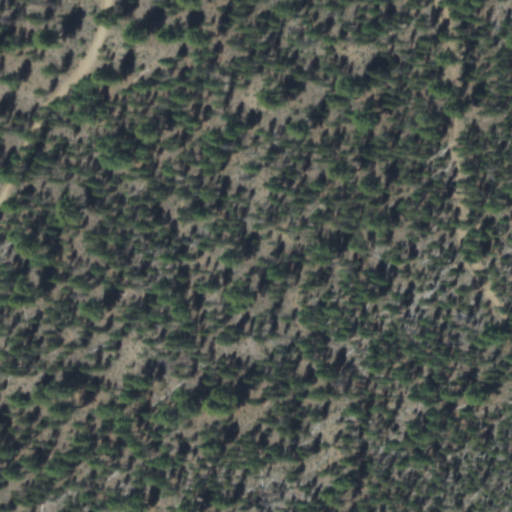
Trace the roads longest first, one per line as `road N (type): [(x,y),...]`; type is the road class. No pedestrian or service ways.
road 1 (track): [(511,328),(468,249),(439,0)]
road 2 (track): [(103,0),(94,56),(42,109),(0,201)]
